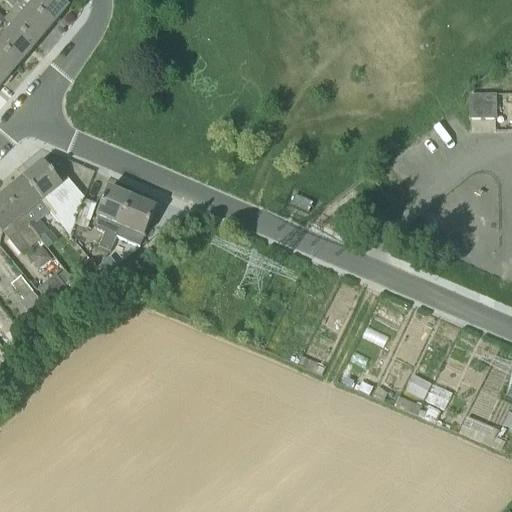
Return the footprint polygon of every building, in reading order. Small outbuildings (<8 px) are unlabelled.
[(52,29),(30,9),(19,0),(0,0),(13,11),(5,20),(0,16),(5,20),(4,21),(5,22),(13,29),(35,48),(52,29)] [(19,0),(30,9),(36,0),(19,0)] [(58,0),(36,0),(30,9),(52,29),(69,9),(58,0)] [(35,48),(13,29),(0,43),(0,51),(19,68),(35,48)] [(0,84),(2,87),(19,68),(0,51),(0,84)] [(482,97),(468,97),(468,121),(482,121),(482,97)] [(482,121),(485,121),(496,121),(496,97),(482,97),(482,121)] [(42,205),(42,206),(49,214),(69,239),(74,227),(84,200),(68,181),(61,187),(43,164),(22,181),(42,205)] [(42,205),(22,181),(2,197),(29,230),(40,244),(44,249),(53,242),(38,223),(49,214),(42,206),(42,205)] [(115,240),(131,201),(108,191),(95,221),(96,221),(93,231),(104,235),(98,249),(99,250),(109,253),(115,240)] [(29,230),(2,197),(0,198),(0,234),(3,238),(13,229),(31,251),(40,244),(29,230)] [(84,200),(74,227),(87,232),(97,206),(86,203),(84,200)] [(131,201),(115,240),(126,244),(139,249),(142,241),(143,242),(156,212),(131,201)] [(295,208),(303,217),(311,210),(304,201),(295,208)] [(52,262),(43,250),(32,259),(41,270),(52,262)] [(118,264),(111,256),(98,269),(105,276),(118,264)] [(82,295),(64,274),(57,280),(55,278),(37,292),(57,316),(82,295)] [(19,305),(35,324),(47,314),(17,278),(8,285),(22,303),(19,305)] [(304,370),(321,378),(325,369),(307,361),(304,370)] [(376,389),(366,384),(361,393),(371,398),(376,389)] [(372,399),(381,403),(384,396),(375,391),(372,399)] [(399,410),(417,418),(434,425),(439,415),(427,410),(424,415),(419,413),(421,409),(403,401),(399,410)] [(491,450),(501,454),(505,445),(495,440),(491,450)]
